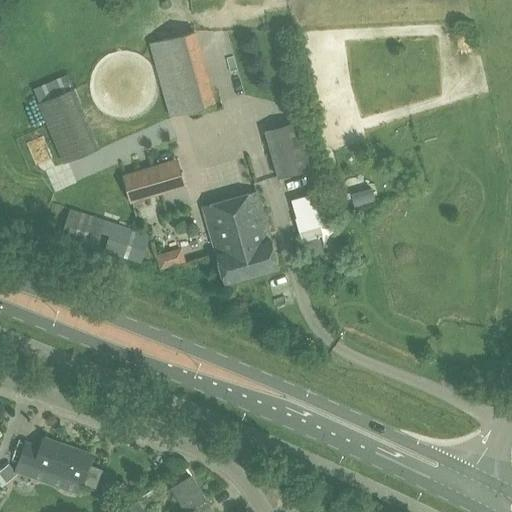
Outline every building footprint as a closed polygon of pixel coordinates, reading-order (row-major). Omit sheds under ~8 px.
[(170,117),(217,104),(197,31),(150,43),(170,117)] [(70,164),(106,153),(87,89),(50,100),(70,164)] [(278,177),(312,169),(298,121),(264,131),(278,177)] [(48,168),(61,161),(51,143),(39,150),(48,168)] [(122,173),(131,202),(159,194),(151,165),(122,173)] [(371,188),(351,194),(355,207),(375,201),(371,188)] [(279,267),(257,193),(257,192),(203,207),(216,253),(217,253),(225,283),(279,267)] [(150,235),(70,208),(60,237),(96,249),(101,233),(110,236),(104,252),(141,264),(150,235)] [(305,239),(321,235),(315,214),(300,218),(305,239)] [(171,265),(190,264),(189,248),(170,249),(171,265)] [(93,456),(43,437),(39,447),(25,442),(16,465),(14,471),(79,494),(83,484),(95,488),(102,471),(89,466),(93,456)] [(8,463),(0,469),(0,474),(6,482),(16,473),(8,463)] [(198,511),(211,505),(192,474),(170,487),(185,511),(198,511)] [(131,511),(146,511),(139,500),(128,506),(131,511)]
